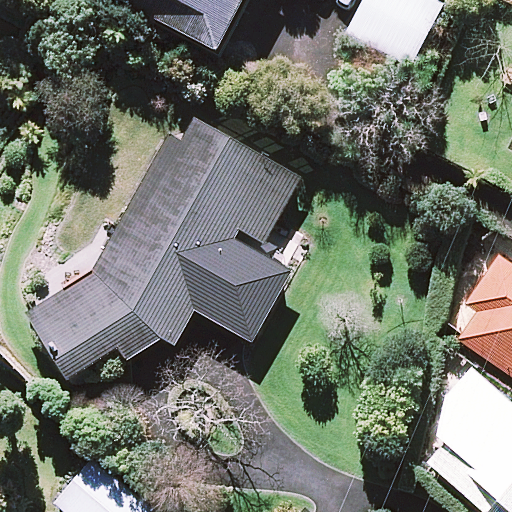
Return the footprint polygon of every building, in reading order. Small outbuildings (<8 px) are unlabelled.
[(251,0),(91,0),(218,65),(251,0)] [(440,19),(404,0),(370,0),(348,43),(410,76),(440,19)] [(92,244),(29,290),(41,309),(24,320),(68,390),(118,358),(133,381),(147,372),(141,362),(163,348),(175,355),(198,315),(226,330),(254,280),(225,265),(241,239),(265,253),(302,189),(186,122),(122,231),(105,221),(92,244)] [(511,250),(482,231),(459,262),(449,333),(458,339),(455,343),(511,382),(511,250)] [(511,511),(511,409),(471,374),(438,413),(427,472),(474,511),(511,511)] [(135,511),(91,474),(59,511),(135,511)]
